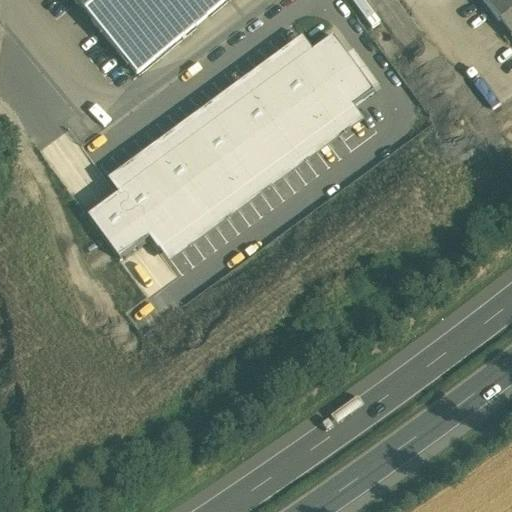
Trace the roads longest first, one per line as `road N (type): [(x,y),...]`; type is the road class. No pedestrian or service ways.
road 1 (motorway): [(511,321),(249,511)]
road 2 (motorway): [(328,511),(511,380)]
